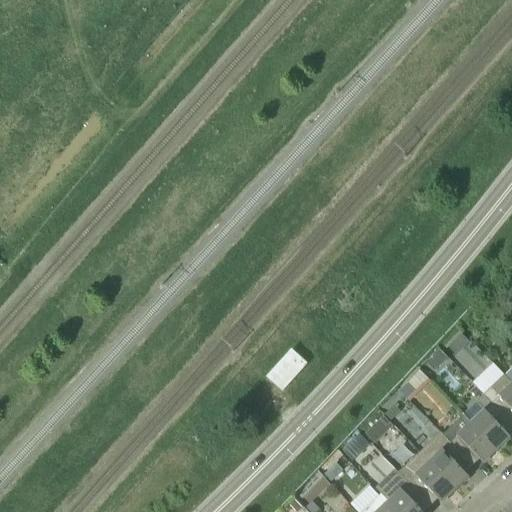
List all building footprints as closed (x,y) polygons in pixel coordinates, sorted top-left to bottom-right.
[(450,346),(452,348),(458,354),(459,355),(470,343),(468,342),(464,338),(461,335),(450,346)] [(448,359),(444,355),(443,354),(439,350),(427,361),(431,365),(432,366),(436,370),(448,359)] [(268,379),(282,392),(306,366),(291,353),(268,379)] [(511,411),(511,384),(493,365),(472,384),(484,396),(500,413),(507,406),(511,411)] [(463,416),(464,418),(497,452),(510,439),(492,420),(500,413),(484,396),(463,416)] [(391,422),(393,420),(401,413),(400,412),(395,406),(394,406),(384,415),(385,416),(391,422)] [(497,452),(464,418),(444,437),(441,434),(441,435),(458,453),(465,446),(483,464),(497,452)] [(383,436),(374,427),(366,434),(375,443),(383,436)] [(359,435),(349,445),(359,455),(369,445),(359,435)] [(458,453),(441,435),(420,454),(455,492),(469,479),(451,460),(458,453)] [(455,492),(420,454),(398,474),(416,492),(423,485),(442,504),(455,492)] [(325,477),(334,486),(343,477),(334,468),(325,477)] [(416,492),(398,474),(395,471),(375,490),(381,496),(380,497),(395,511),(420,511),(409,499),(416,492)] [(364,511),(395,511),(380,497),(364,511)] [(317,511),(319,510),(312,502),(304,509),(306,511),(317,511)]
